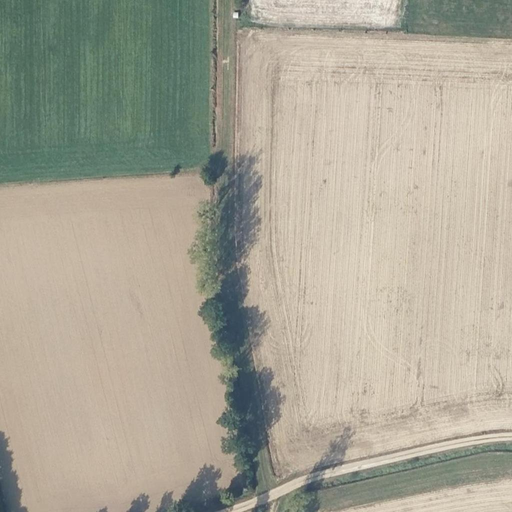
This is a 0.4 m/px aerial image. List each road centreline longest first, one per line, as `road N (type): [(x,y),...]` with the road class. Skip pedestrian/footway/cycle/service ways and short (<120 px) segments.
road 1 (track): [(227,0),(226,287),(273,497),(268,511)]
road 2 (track): [(228,511),(329,470),(511,438)]
